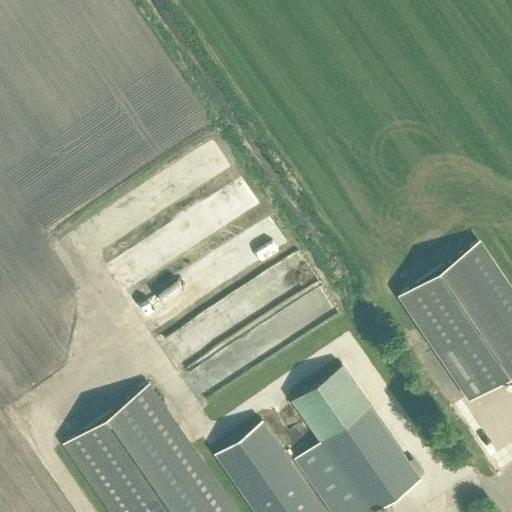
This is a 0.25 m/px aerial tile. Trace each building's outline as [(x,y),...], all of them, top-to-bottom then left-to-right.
[(222,270),(279,235),(262,209),(214,238),(221,250),(210,256),(216,266),(218,264),(222,270)] [(511,289),(477,239),(400,291),(470,395),(511,366),(511,289)] [(164,357),(272,303),(258,276),(151,330),(164,357)] [(287,304),(301,328),(322,316),(308,293),(287,304)] [(293,456),(332,511),(367,511),(419,475),(340,363),(290,397),(319,438),(293,456)] [(58,442),(107,511),(238,511),(146,380),(58,442)] [(214,450),(257,511),(325,511),(260,418),(214,450)]
